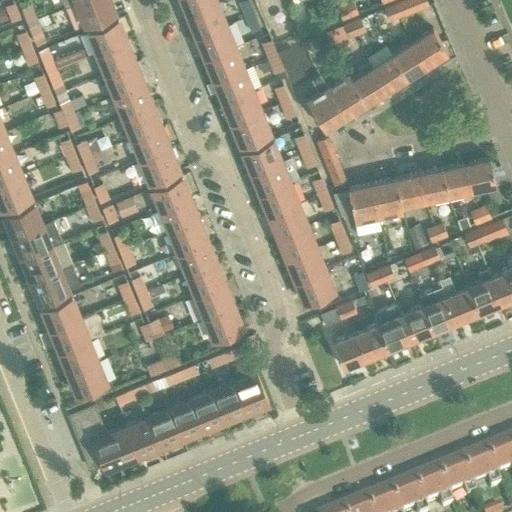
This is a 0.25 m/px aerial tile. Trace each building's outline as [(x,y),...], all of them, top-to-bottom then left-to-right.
[(83,0),(77,3),(86,25),(115,13),(109,0),(83,0)] [(181,0),(188,15),(217,3),(215,0),(181,0)] [(245,17),(254,13),(248,0),(243,0),(239,2),(245,17)] [(350,17),(358,14),(352,0),(350,0),(344,3),(350,17)] [(428,4),(426,0),(403,0),(400,1),(405,14),(428,4)] [(405,14),(400,1),(392,4),(397,17),(405,14)] [(12,22),(20,18),(14,3),(6,6),(12,22)] [(196,37),(226,25),(217,3),(188,15),(196,37)] [(344,3),(336,6),(341,19),(342,20),(350,17),(344,3)] [(28,23),(36,19),(30,4),(22,7),(28,23)] [(397,17),(392,4),(384,8),(389,20),(397,17)] [(252,32),(260,29),(254,13),(245,17),(252,32)] [(357,34),(365,31),(359,17),(351,20),(357,34)] [(97,52),(126,40),(117,18),(88,30),(97,52)] [(34,38),(42,34),(36,19),(28,23),(34,38)] [(351,20),(343,23),(344,24),(349,37),(357,34),(351,20)] [(205,58),(235,46),(226,25),(196,37),(205,58)] [(412,41),(427,65),(447,52),(433,29),(412,41)] [(23,49),(32,46),(26,31),(17,34),(23,49)] [(268,58),(277,54),(271,39),(262,43),(268,58)] [(106,74),(135,62),(126,40),(97,52),(106,74)] [(406,78),(427,65),(412,41),(392,54),(406,78)] [(29,64),(38,61),(32,46),(23,49),(29,64)] [(214,80),(243,68),(235,46),(205,58),(214,80)] [(59,67),(86,56),(82,47),(55,58),(59,67)] [(48,73),(56,69),(50,54),(42,57),(48,73)] [(274,73),(283,70),(277,54),(268,58),(274,73)] [(386,91),(406,78),(392,54),(372,67),(371,67),(386,91)] [(114,95),(144,83),(135,62),(106,74),(114,95)] [(371,67),(372,67),(369,62),(358,68),(361,73),(351,80),(365,103),(386,91),(371,67)] [(223,102),(252,90),(243,68),(214,80),(223,102)] [(54,88),(62,84),(56,69),(48,73),(54,88)] [(327,87),(328,87),(319,73),(311,79),(319,92),(306,100),(325,129),(345,116),(327,87)] [(40,92),(49,89),(43,74),(34,77),(40,92)] [(351,80),(347,74),(328,87),(327,87),(345,116),(365,103),(351,80)] [(123,117),(153,105),(144,83),(114,95),(123,117)] [(281,103),(289,100),(283,85),(274,88),(281,103)] [(47,107),(55,104),(49,89),(40,92),(47,107)] [(232,123),(261,111),(252,90),(223,102),(232,123)] [(65,116),(74,112),(68,97),(59,101),(62,108),(65,116)] [(287,118),(295,115),(289,100),(281,103),(287,118)] [(132,139),(161,127),(153,105),(123,117),(132,139)] [(62,108),(54,112),(57,120),(60,127),(69,124),(65,116),(62,108)] [(240,145),(270,133),(261,111),(232,123),(240,145)] [(71,131),(80,127),(74,112),(65,116),(69,124),(71,131)] [(141,160),(170,148),(161,127),(132,139),(141,160)] [(0,159),(14,154),(5,132),(0,133),(0,159)] [(301,153),(309,149),(303,134),(295,137),(301,153)] [(331,147),(327,136),(315,141),(320,152),(331,147)] [(67,157),(75,153),(69,138),(60,142),(67,157)] [(251,172),(281,160),(272,139),(243,150),(251,172)] [(83,159),(91,155),(85,140),(77,143),(83,159)] [(336,158),(331,147),(320,152),(324,163),(336,158)] [(150,182),(179,170),(170,148),(141,160),(150,182)] [(307,168),(315,164),(309,149),(301,153),(307,168)] [(73,172),(81,168),(75,153),(67,157),(73,172)] [(0,184),(23,175),(14,154),(0,159),(0,184)] [(89,174),(97,170),(91,155),(83,159),(89,174)] [(341,169),(336,158),(324,163),(329,174),(341,169)] [(466,164),(472,191),(495,186),(490,159),(466,164)] [(260,194),(290,182),(281,160),(251,172),(260,194)] [(448,196),(472,191),(466,164),(442,169),(448,196)] [(346,180),(341,169),(329,174),(334,185),(346,180)] [(424,201),(448,196),(442,169),(419,174),(424,201)] [(401,206),(424,201),(419,174),(395,179),(401,206)] [(0,204),(2,209),(31,197),(23,175),(0,184),(0,204)] [(161,209),(190,197),(181,175),(152,187),(161,209)] [(318,195),(327,192),(321,177),(312,180),(318,195)] [(402,212),(401,206),(395,179),(371,184),(379,217),(402,212)] [(269,215),(298,203),(290,182),(260,194),(269,215)] [(100,202),(109,199),(103,183),(94,187),(100,202)] [(371,184),(348,189),(355,222),(379,217),(371,184)] [(87,207),(95,203),(89,188),(81,192),(87,207)] [(324,211),(333,207),(327,192),(318,195),(324,211)] [(122,217),(138,210),(132,195),(116,202),(122,217)] [(170,231),(199,219),(190,197),(161,209),(170,231)] [(13,237),(43,225),(34,203),(4,215),(13,237)] [(93,222),(101,218),(95,203),(87,207),(93,222)] [(278,237),(307,225),(298,203),(269,215),(278,237)] [(483,220),(491,216),(485,203),(477,207),(483,220)] [(109,223),(117,219),(111,204),(103,208),(109,223)] [(477,207),(469,210),(470,211),(474,223),(483,220),(477,207)] [(498,220),(480,227),(484,239),(485,240),(485,241),(507,232),(501,218),(498,220)] [(178,252),(208,240),(199,219),(170,231),(178,252)] [(43,225),(13,237),(22,258),(51,246),(62,241),(54,220),(43,225)] [(336,238),(344,235),(338,220),(330,223),(336,238)] [(439,238),(447,234),(441,221),(433,225),(439,238)] [(419,222),(407,227),(415,248),(427,243),(419,222)] [(287,259),(316,247),(307,225),(278,237),(287,259)] [(433,225),(425,228),(431,241),(439,238),(433,225)] [(485,240),(484,239),(480,227),(471,230),(476,244),(485,240)] [(471,230),(463,234),(469,247),(476,244),(471,230)] [(104,250),(113,246),(107,231),(98,234),(104,250)] [(120,251),(129,248),(123,232),(114,236),(120,251)] [(342,253),(351,250),(344,235),(336,238),(342,253)] [(187,274),(217,262),(208,240),(178,252),(187,274)] [(31,280),(71,263),(62,241),(51,246),(22,258),(31,280)] [(431,262),(440,258),(434,245),(426,249),(431,262)] [(110,265),(119,261),(113,246),(104,250),(110,265)] [(296,280),(325,268),(316,247),(287,259),(296,280)] [(126,266),(135,263),(129,248),(120,251),(126,266)] [(426,249),(418,252),(424,265),(431,262),(426,249)] [(511,298),(511,258),(506,260),(510,270),(491,277),(490,278),(500,303),(511,298)] [(196,296),(225,284),(217,262),(187,274),(196,296)] [(40,302),(80,285),(71,263),(31,280),(40,302)] [(395,277),(389,264),(381,267),(386,280),(395,277)] [(378,284),(386,280),(381,267),(373,270),(373,271),(366,274),(371,286),(378,283),(378,284)] [(304,302),(334,290),(325,268),(296,280),(304,302)] [(490,278),(491,277),(487,268),(477,272),(481,282),(468,287),(478,312),(500,303),(490,278)] [(360,291),(368,287),(362,272),(354,275),(360,291)] [(138,294),(146,291),(140,275),(132,279),(138,294)] [(468,287),(455,292),(449,275),(439,279),(442,286),(441,286),(456,321),(478,312),(468,287)] [(124,299),(133,296),(127,281),(118,284),(124,299)] [(205,317),(234,305),(225,284),(196,296),(205,317)] [(456,321),(441,286),(419,295),(423,305),(433,330),(456,321)] [(144,309),(152,306),(146,291),(138,294),(144,309)] [(51,329),(80,317),(71,295),(42,307),(51,329)] [(130,315),(139,311),(133,296),(124,299),(130,315)] [(348,316),(357,312),(352,300),(343,303),(348,316)] [(343,303),(336,306),(341,319),(348,316),(343,303)] [(395,303),(373,312),(378,323),(388,349),(411,340),(400,314),(397,306),(395,303)] [(214,339),(243,327),(234,305),(205,317),(214,339)] [(411,340),(433,330),(423,305),(400,314),(411,340)] [(328,309),(320,313),(325,325),(333,322),(328,309)] [(60,351),(89,339),(80,317),(51,329),(60,351)] [(164,334),(157,318),(149,322),(155,337),(164,334)] [(155,337),(149,322),(140,325),(147,341),(155,337)] [(366,358),(388,349),(378,323),(355,333),(366,358)] [(343,367),(366,358),(355,333),(332,342),(343,367)] [(69,373),(98,361),(89,339),(60,351),(69,373)] [(226,361),(242,355),(238,346),(223,352),(226,361)] [(211,367),(226,361),(223,352),(208,358),(211,367)] [(180,362),(177,354),(162,360),(165,368),(180,362)] [(165,368),(162,360),(147,366),(150,375),(165,368)] [(77,394),(107,382),(98,361),(69,373),(77,394)] [(183,378),(199,372),(195,364),(180,370),(183,378)] [(168,384),(183,378),(180,370),(165,376),(168,384)] [(247,410),(269,401),(257,372),(235,381),(247,410)] [(140,395),(156,389),(152,381),(137,387),(140,395)] [(225,419),(247,410),(235,381),(213,390),(225,419)] [(125,401),(140,395),(137,387),(122,393),(125,401)] [(204,428),(225,419),(213,390),(192,398),(204,428)] [(182,436),(204,428),(192,398),(170,407),(182,436)] [(74,426),(99,416),(94,404),(69,414),(74,426)] [(161,445),(182,436),(170,407),(149,416),(161,445)] [(106,433),(99,416),(74,426),(83,448),(108,438),(106,433)] [(139,454),(161,445),(149,416),(127,425),(139,454)] [(105,468),(139,454),(127,425),(106,433),(108,438),(83,448),(91,468),(103,463),(105,468)] [(511,443),(511,440),(487,450),(497,476),(511,470),(511,472),(511,443)] [(497,476),(487,450),(463,460),(473,486),(487,480),(491,488),(500,484),(497,476)] [(476,494),(473,486),(463,460),(438,470),(449,496),(463,490),(467,498),(476,494)] [(452,504),(449,496),(438,470),(414,480),(425,506),(439,500),(443,508),(452,504)] [(427,511),(425,506),(414,480),(390,490),(399,511),(409,511),(415,510),(416,511),(427,511)] [(399,511),(390,490),(366,500),(370,511),(399,511)] [(370,511),(366,500),(342,510),(342,511),(370,511)] [(482,511),(503,511),(499,503),(482,510),(482,511)]
